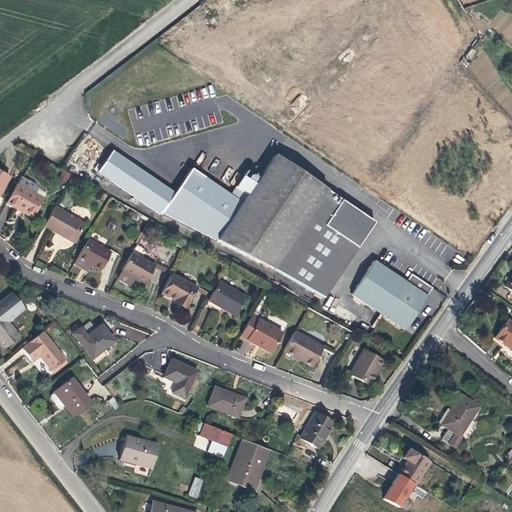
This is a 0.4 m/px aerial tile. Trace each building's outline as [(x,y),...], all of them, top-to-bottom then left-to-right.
[(112,151),(98,172),(160,214),(174,193),(112,151)] [(368,223),(370,220),(275,155),(244,201),(218,240),(323,298),(370,229),(368,223)] [(244,201),(194,169),(174,193),(160,214),(218,240),(244,201)] [(71,175),(63,171),(59,179),(66,183),(71,175)] [(0,194),(10,178),(0,172),(0,194)] [(44,199),(17,184),(7,203),(16,208),(17,206),(24,210),(23,212),(33,218),(44,199)] [(54,207),(43,226),(62,237),(74,244),(85,225),(54,207)] [(98,275),(108,257),(85,243),(75,261),(72,267),(80,272),(81,271),(85,273),(88,269),(98,275)] [(145,285),(155,266),(131,253),(121,272),(133,278),(145,285)] [(351,294),(404,330),(410,321),(432,288),(411,274),(405,283),(374,261),(351,294)] [(169,270),(156,263),(155,266),(168,273),(169,270)] [(133,278),(121,272),(120,274),(126,278),(132,281),(133,278)] [(206,295),(208,292),(173,274),(163,294),(175,300),(189,308),(198,291),(206,295)] [(219,281),(206,305),(212,309),(214,310),(217,306),(235,315),(246,297),(219,281)] [(189,308),(175,300),(174,303),(181,307),(188,310),(189,308)] [(0,314),(0,313),(0,344),(3,349),(19,337),(0,314)] [(283,333),(252,315),(240,335),(248,339),(250,337),(263,344),(262,347),(272,352),(283,333)] [(511,324),(506,320),(494,338),(499,342),(504,346),(506,344),(511,347),(511,324)] [(72,334),(90,358),(103,348),(104,349),(114,341),(101,325),(85,338),(82,333),(79,329),(72,334)] [(323,348),(294,331),(283,351),(296,358),(297,355),(304,360),(303,362),(312,367),(323,348)] [(41,332),(20,348),(31,362),(34,360),(38,356),(49,371),(63,360),(41,332)] [(250,337),(248,339),(253,342),(262,347),(263,344),(250,337)] [(379,360),(363,352),(349,376),(358,381),(368,386),(375,374),(372,372),(379,360)] [(196,372),(172,360),(166,371),(163,377),(176,384),(171,392),(183,398),(196,372)] [(382,362),(379,360),(372,372),(375,374),(382,362)] [(70,379),(56,390),(62,398),(59,400),(72,416),(88,403),(80,392),(70,379)] [(232,394),(214,388),(206,407),(237,418),(244,399),(232,394)] [(53,392),(59,400),(62,398),(56,390),(53,392)] [(449,431),(459,436),(478,407),(459,395),(449,411),(440,425),(449,431)] [(114,396),(108,399),(114,409),(119,406),(114,396)] [(437,423),(440,425),(449,411),(446,409),(442,415),(437,423)] [(332,423),(314,413),(299,438),(317,449),(326,433),(332,423)] [(194,431),(199,433),(202,424),(198,422),(194,431)] [(231,435),(202,424),(199,433),(198,436),(210,441),(216,444),(212,454),(211,456),(212,456),(221,459),(231,435)] [(460,437),(459,436),(449,431),(443,440),(454,447),(460,437)] [(118,460),(149,468),(155,446),(124,437),(121,447),(118,460)] [(205,451),(212,454),(216,444),(210,441),(205,451)] [(225,480),(229,482),(244,445),(240,443),(225,480)] [(229,482),(258,493),(263,481),(255,478),(259,468),(265,453),(244,445),(229,482)] [(412,485),(415,486),(430,462),(413,452),(413,453),(408,450),(406,454),(402,460),(407,462),(398,476),(412,485)] [(407,462),(402,460),(394,473),(398,476),(407,462)] [(412,485),(398,476),(393,484),(382,500),(399,507),(412,485)] [(186,495),(195,499),(202,482),(193,478),(186,495)] [(187,511),(150,503),(148,511),(187,511)]
